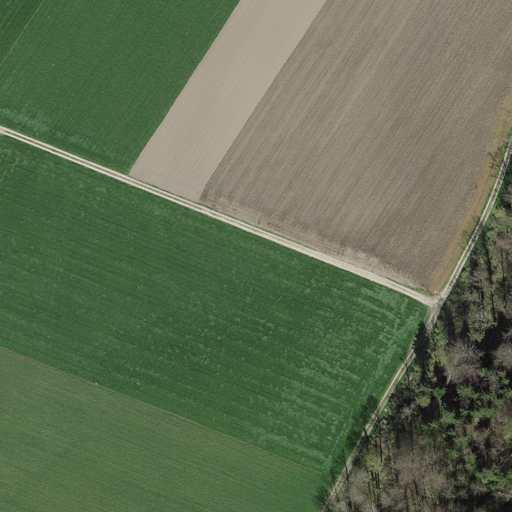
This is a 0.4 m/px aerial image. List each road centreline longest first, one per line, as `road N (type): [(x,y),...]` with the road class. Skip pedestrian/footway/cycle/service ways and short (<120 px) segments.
road 1 (track): [(439,304),(0,129)]
road 2 (track): [(322,511),(439,304),(511,138)]
